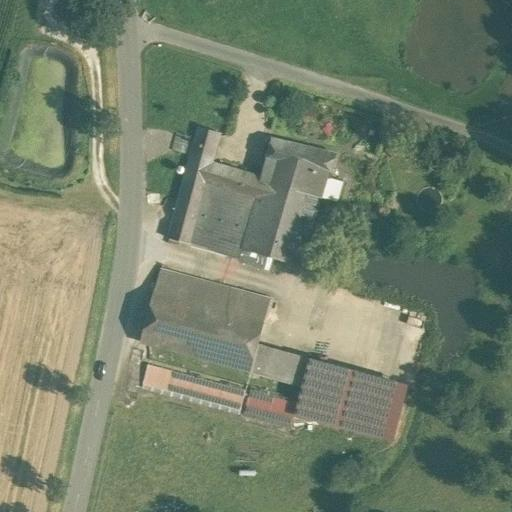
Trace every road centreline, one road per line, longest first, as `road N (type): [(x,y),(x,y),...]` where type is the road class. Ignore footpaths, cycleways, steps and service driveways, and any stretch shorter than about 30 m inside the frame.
road 1 (tertiary): [(126,18),(133,242),(77,511)]
road 2 (residential): [(511,149),(126,18)]
